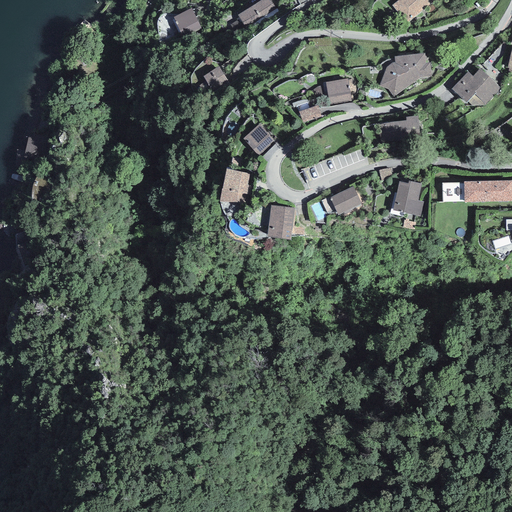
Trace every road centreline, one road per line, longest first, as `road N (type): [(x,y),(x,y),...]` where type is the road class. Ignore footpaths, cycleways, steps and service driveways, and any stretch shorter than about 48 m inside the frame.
road 1 (residential): [(511,8),(439,93),(325,123),(278,156),(273,170),(284,193),(299,197),(402,161),(511,168)]
road 2 (residential): [(495,0),(475,18),(437,32),(306,36),(269,57),(258,53),(260,41),(316,0)]
